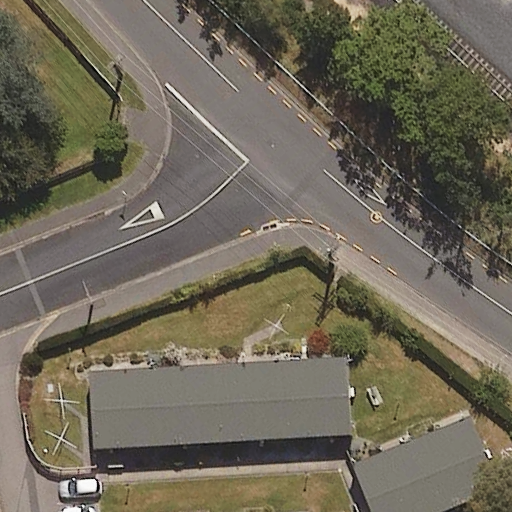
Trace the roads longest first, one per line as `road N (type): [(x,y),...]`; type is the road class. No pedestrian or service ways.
road 1 (residential): [(0,294),(182,217),(276,131)]
road 2 (residential): [(276,131),(511,312)]
road 3 (residential): [(142,0),(276,131)]
